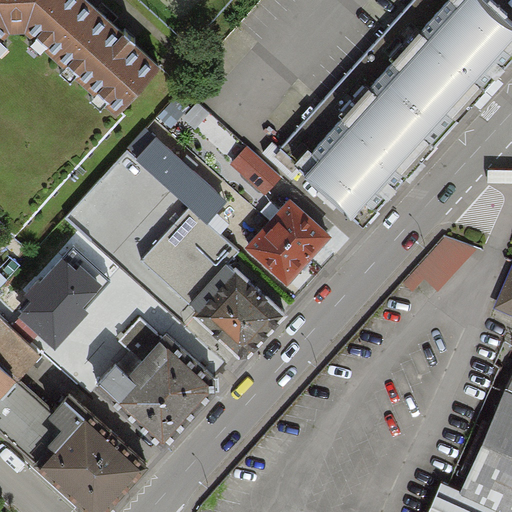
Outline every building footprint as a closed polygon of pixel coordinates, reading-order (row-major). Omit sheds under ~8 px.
[(0,0),(0,33),(4,30),(21,26),(113,109),(158,59),(96,0),(0,0)] [(511,41),(511,8),(502,0),(430,0),(296,153),(362,211),(511,41)] [(186,107),(172,95),(126,146),(156,174),(168,184),(177,173),(147,146),(165,126),(167,128),(178,116),(186,107)] [(186,107),(178,116),(195,130),(208,114),(192,100),(186,107)] [(276,172),(245,143),(227,162),(262,194),(279,175),(276,172)] [(156,174),(126,146),(62,217),(90,242),(128,199),(131,202),(156,174)] [(330,228),(286,192),(264,218),(307,254),(330,228)] [(210,240),(182,214),(137,263),(164,288),(210,240)] [(307,254),(264,218),(242,245),(285,281),(307,254)] [(433,292),(473,249),(444,239),(401,286),(410,292),(423,279),(433,292)] [(32,271),(38,276),(3,314),(40,347),(49,356),(121,277),(84,244),(65,265),(49,251),(32,271)] [(511,511),(511,250),(490,302),(511,310),(511,360),(461,485),(439,476),(424,511),(511,511)] [(283,305),(225,254),(185,300),(242,351),(283,305)] [(3,314),(0,311),(0,380),(9,371),(14,375),(40,347),(3,314)] [(216,379),(156,324),(123,359),(116,353),(90,381),(157,443),(216,379)] [(9,371),(0,380),(0,430),(32,460),(53,437),(46,431),(59,416),(47,405),(14,375),(9,371)] [(95,511),(144,459),(64,387),(47,405),(59,416),(46,431),(53,437),(32,460),(89,511),(95,511)]
